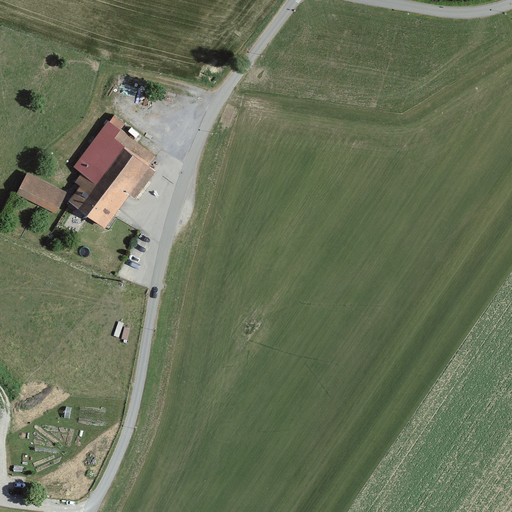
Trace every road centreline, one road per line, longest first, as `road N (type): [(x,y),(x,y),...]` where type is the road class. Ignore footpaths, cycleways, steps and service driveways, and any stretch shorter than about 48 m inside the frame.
road 1 (residential): [(90,511),(133,412),(157,277),(194,152),(227,88),(296,0)]
road 2 (residential): [(511,3),(468,13),(375,0)]
